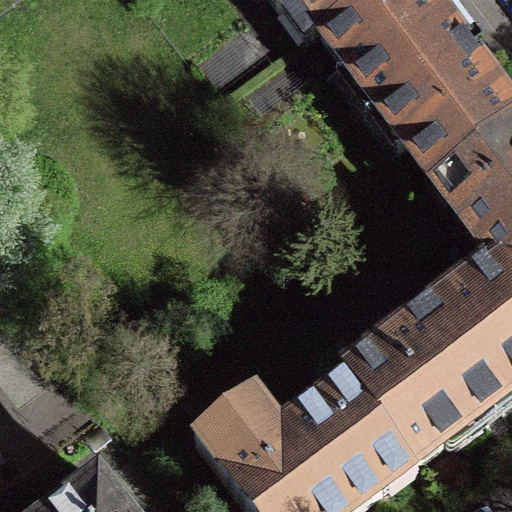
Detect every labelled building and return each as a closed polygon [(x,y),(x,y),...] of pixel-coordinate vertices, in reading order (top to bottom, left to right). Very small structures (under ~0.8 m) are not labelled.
[(318,39),(369,0),(266,0),(304,49),(318,39)] [(511,120),(459,51),(420,0),(369,0),(318,39),(432,190),(511,129),(511,120)] [(511,129),(432,190),(492,269),(494,268),(511,292),(511,129)] [(492,269),(345,381),(415,473),(443,452),(442,450),(442,440),(481,410),(511,387),(511,292),(494,268),(492,269)] [(415,473),(345,381),(343,382),(348,389),(282,439),(254,401),(194,446),(243,511),(362,511),(367,509),(385,495),(378,486),(406,466),(413,475),(415,473)] [(0,496),(11,488),(0,473),(0,496)] [(116,511),(96,486),(63,511),(62,511),(116,511)]
